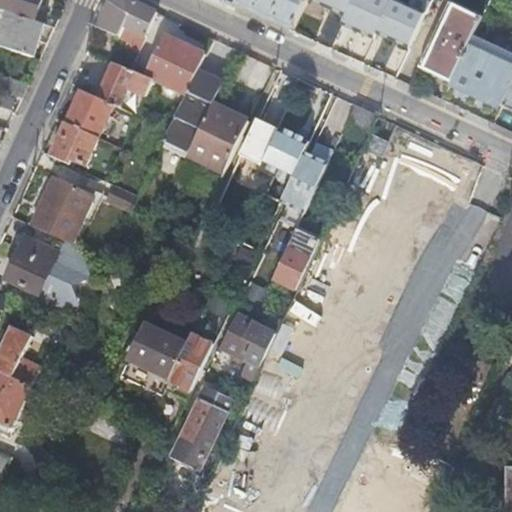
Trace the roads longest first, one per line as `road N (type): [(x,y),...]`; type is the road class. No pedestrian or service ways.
road 1 (residential): [(511,152),(171,0)]
road 2 (residential): [(0,194),(89,0)]
